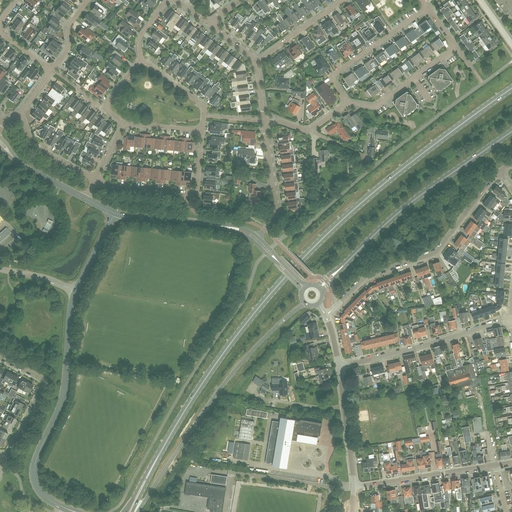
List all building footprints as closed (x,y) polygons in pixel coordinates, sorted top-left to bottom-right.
[(33,5),(35,3),(31,0),(25,0),(25,2),(24,2),(26,4),(24,6),(32,12),(35,10),(33,5)] [(70,8),(65,4),(67,2),(66,1),(64,0),(61,0),(59,3),(61,5),(59,7),(66,12),(66,13),(70,8)] [(209,0),(210,7),(211,8),(214,6),(215,4),(217,3),(218,3),(222,0),(209,0)] [(272,11),(268,5),(266,3),(265,3),(263,5),(260,0),(254,4),(255,5),(253,7),(256,12),(257,13),(262,9),(265,13),(267,12),(268,13),(272,11)] [(280,6),(276,0),(263,0),(265,3),(266,3),(268,5),(273,2),(277,8),(280,6)] [(307,8),(310,6),(308,3),(306,0),(305,0),(301,0),(305,5),(300,9),(302,12),(305,16),(310,12),(307,8)] [(315,2),(318,0),(317,0),(306,0),(308,3),(310,6),(313,10),(318,7),(315,2)] [(367,9),(371,6),(369,4),(370,3),(367,0),(356,0),(355,1),(363,12),(367,9)] [(460,9),(467,4),(465,1),(467,0),(466,0),(463,0),(457,5),(460,9)] [(508,12),(511,9),(511,0),(494,0),(505,14),(508,12)] [(302,18),(299,14),(302,12),(300,9),(294,1),(293,2),(294,5),(293,6),(296,11),(292,15),(294,18),(297,22),(302,18)] [(101,13),(105,8),(99,4),(97,7),(94,5),(92,7),(93,8),(92,10),(96,14),(96,15),(96,16),(100,19),(101,19),(104,16),(104,15),(101,13)] [(463,14),(472,7),(471,6),(469,7),(467,4),(460,9),(458,11),(461,15),(463,14)] [(361,16),(361,15),(355,6),(352,8),(350,5),(347,7),(346,7),(344,8),(346,11),(350,17),(353,15),(356,19),(361,16)] [(66,12),(59,7),(57,9),(54,7),(51,12),(52,13),(56,16),(57,13),(62,17),(66,12)] [(466,18),(473,13),(471,10),(473,9),(472,7),(463,14),(466,18)] [(294,24),(291,20),(294,18),(292,15),(287,8),(284,11),(288,17),(283,20),(283,21),(285,23),(285,24),(288,28),(294,24)] [(129,21),(128,22),(131,24),(132,23),(136,26),(140,21),(134,17),(136,14),(130,9),(127,14),(129,16),(128,16),(131,18),(129,21)] [(169,28),(178,16),(177,17),(175,15),(176,14),(170,10),(165,17),(170,21),(166,25),(169,28)] [(283,26),(285,24),(285,23),(283,21),(283,20),(277,12),(276,13),(278,16),(276,18),(280,23),(275,26),(280,34),(286,30),(283,26)] [(17,20),(11,28),(17,32),(24,24),(27,19),(24,17),(18,13),(14,18),(17,20)] [(59,22),(55,19),(56,16),(52,13),(48,18),(50,20),(48,22),(51,24),(56,27),(59,22)] [(344,26),(349,22),(346,18),(343,20),(338,13),(333,17),(339,26),(342,23),(344,26)] [(477,17),(478,16),(477,14),(475,15),(473,13),(466,18),(464,20),(468,26),(478,19),(477,17)] [(96,26),(100,21),(94,16),(92,19),(86,15),(82,20),(90,26),(92,23),(96,26)] [(242,27),(246,22),(249,18),(245,15),(241,21),(236,18),(234,20),(231,18),(228,22),(231,24),(230,25),(236,29),(239,25),(242,27)] [(181,29),(186,23),(186,22),(181,18),(180,19),(178,17),(178,16),(169,28),(168,29),(171,32),(176,25),(181,29)] [(379,33),(384,29),(381,24),(383,22),(379,16),(373,20),(376,24),(374,26),(379,33)] [(334,35),(338,32),(335,28),(336,28),(329,19),(321,25),(327,34),(331,31),(334,35)] [(426,31),(431,27),(430,26),(433,24),(430,19),(427,22),(426,20),(421,24),(421,25),(416,29),(419,32),(421,36),(427,32),(426,31)] [(109,27),(101,21),(99,25),(106,30),(109,27)] [(128,38),(132,32),(128,29),(130,27),(122,21),(118,26),(122,29),(120,32),(128,38)] [(250,33),(252,30),(257,24),(253,21),(251,24),(248,23),(246,22),(242,27),(238,31),(244,35),(247,31),(250,33)] [(476,32),(483,27),(482,24),(483,23),(482,21),(480,22),(479,21),(472,26),(476,32)] [(32,37),(36,33),(32,30),(34,26),(29,22),(24,29),(27,31),(23,37),(28,40),(31,36),(32,37)] [(189,35),(194,29),(194,28),(189,24),(188,25),(186,23),(181,29),(177,34),(180,36),(184,31),(189,35)] [(55,34),(58,29),(56,27),(51,24),(47,28),(45,27),(43,29),(45,31),(48,33),(50,30),(55,34)] [(327,40),(318,27),(310,33),(318,44),(321,41),(322,43),(327,40)] [(479,36),(488,30),(487,28),(485,30),(483,27),(476,32),(479,36)] [(91,40),(95,34),(90,31),(88,33),(81,28),(77,34),(85,40),(87,37),(91,40)] [(260,36),(264,31),(261,28),(257,33),(252,30),(250,33),(246,37),(252,41),(255,37),(258,39),(260,36)] [(363,33),(360,35),(363,39),(366,37),(368,41),(376,36),(370,28),(369,29),(367,30),(366,28),(366,29),(364,29),(362,30),(362,31),(363,33)] [(195,43),(201,35),(202,35),(202,34),(197,30),(196,31),(194,29),(189,35),(184,42),(187,44),(190,40),(195,43)] [(416,39),(421,36),(419,32),(416,29),(411,32),(411,31),(405,35),(406,36),(408,39),(410,42),(411,43),(416,39)] [(481,42),(490,36),(488,33),(489,32),(488,30),(479,36),(481,39),(479,41),(479,42),(480,43),(481,42)] [(159,42),(163,37),(167,40),(169,37),(165,34),(161,31),(159,34),(155,31),(151,37),(158,42),(159,42)] [(356,50),(364,44),(355,32),(352,34),(352,35),(354,38),(350,41),(356,50)] [(56,50),(60,45),(53,40),(54,37),(50,34),(46,39),(50,42),(48,44),(56,50)] [(126,49),(128,46),(125,43),(127,41),(118,34),(115,39),(118,42),(115,46),(120,49),(120,48),(123,50),(125,48),(126,49)] [(265,44),(274,38),(269,34),(265,39),(260,36),(258,39),(254,43),(260,47),(263,43),(265,44)] [(205,47),(209,41),(210,41),(210,40),(205,36),(204,37),(202,35),(201,35),(195,43),(191,48),(195,50),(200,43),(205,47)] [(406,47),(411,43),(410,42),(408,39),(406,36),(401,40),(400,39),(395,42),(396,44),(398,47),(398,46),(400,49),(405,46),(406,47)] [(483,47),(486,45),(495,39),(493,37),(492,38),(490,36),(481,42),(481,43),(481,42),(482,43),(481,44),(483,46),(483,47)] [(309,51),(315,47),(310,41),(308,43),(304,37),(299,41),(304,49),(307,47),(309,51)] [(444,45),(439,39),(434,42),(433,41),(428,45),(429,46),(433,52),(438,48),(439,49),(444,45)] [(494,49),(497,46),(494,42),(496,41),(495,39),(486,45),(489,50),(492,47),(494,49)] [(155,52),(159,47),(163,50),(165,47),(159,42),(158,42),(156,45),(151,41),(147,46),(155,52)] [(213,53),(217,47),(218,47),(218,46),(213,42),(212,43),(210,41),(209,41),(205,47),(201,52),(204,54),(208,49),(213,53)] [(350,48),(345,41),(337,46),(345,58),(350,54),(348,50),(350,48)] [(52,55),(56,50),(48,44),(48,45),(44,42),(43,44),(43,45),(40,49),(45,53),(47,51),(52,55)] [(395,54),(401,50),(400,49),(398,46),(398,47),(396,44),(391,47),(390,46),(385,50),(386,51),(388,54),(390,57),(390,56),(395,53),(395,54)] [(294,59),(302,54),(296,45),(292,48),(291,47),(287,50),(294,59)] [(433,52),(429,46),(424,50),(423,49),(418,53),(418,54),(419,53),(423,59),(428,56),(428,57),(434,53),(433,52)] [(91,57),(94,53),(89,49),(87,51),(82,47),(78,53),(85,58),(88,55),(91,57)] [(221,59),(225,53),(226,53),(226,52),(221,48),(220,49),(218,47),(217,47),(213,53),(209,58),(212,60),(216,55),(221,59)] [(340,58),(334,50),(334,51),(332,48),(325,54),(333,66),(337,63),(335,61),(340,58)] [(10,61),(15,53),(10,49),(7,54),(4,52),(0,57),(0,59),(4,63),(7,59),(10,61)] [(119,66),(123,61),(118,57),(120,54),(114,50),(111,54),(114,57),(112,60),(119,66)] [(385,61),(391,57),(390,56),(390,57),(388,54),(386,51),(381,54),(380,53),(375,57),(375,58),(377,61),(378,61),(380,64),(385,60),(385,61)] [(280,54),(278,55),(278,56),(272,60),(275,65),(277,63),(280,67),(285,63),(287,65),(291,62),(284,52),(281,54),(280,54)] [(175,60),(178,56),(175,54),(174,55),(172,53),(170,53),(169,54),(168,55),(167,54),(161,62),(166,66),(170,61),(172,63),(175,60)] [(229,65),(233,59),(234,59),(234,58),(229,54),(228,55),(226,53),(225,53),(221,59),(217,64),(220,66),(224,61),(229,65)] [(418,64),(424,60),(423,59),(419,53),(418,54),(414,57),(413,56),(407,60),(408,61),(412,66),(413,66),(417,63),(418,64)] [(319,75),(326,70),(327,70),(330,68),(321,56),(315,61),(319,66),(316,69),(315,69),(315,70),(319,75)] [(21,71),(27,62),(25,61),(25,59),(23,58),(22,58),(21,58),(17,63),(15,61),(10,68),(12,69),(14,71),(16,67),(21,71)] [(84,68),(88,64),(81,59),(79,62),(74,58),(70,63),(71,64),(78,69),(80,70),(82,67),(84,68)] [(380,65),(380,64),(378,61),(377,61),(375,58),(370,62),(370,61),(364,64),(365,66),(367,69),(367,68),(369,71),(374,68),(375,69),(380,65)] [(245,71),(245,66),(244,66),(242,64),(237,60),(236,61),(234,59),(233,59),(229,65),(228,66),(231,68),(232,67),(237,71),(237,72),(245,71)] [(180,69),(183,66),(186,62),(183,60),(180,64),(175,60),(172,63),(169,68),(174,72),(178,67),(180,69)] [(413,67),(413,66),(412,66),(408,61),(398,68),(402,74),(407,70),(408,71),(413,67)] [(107,69),(104,73),(110,77),(111,76),(114,79),(118,74),(113,69),(115,67),(110,63),(105,68),(107,69)] [(76,72),(78,69),(71,64),(67,69),(72,73),(70,76),(76,80),(80,76),(78,74),(78,73),(76,72)] [(37,74),(39,71),(36,69),(32,66),(29,71),(26,69),(21,76),(25,79),(27,76),(32,80),(36,74),(37,74)] [(188,75),(193,69),(194,68),(191,66),(188,70),(183,66),(180,69),(177,74),(182,78),(186,73),(188,75)] [(365,76),(370,72),(369,71),(367,68),(367,69),(365,66),(360,69),(359,68),(354,72),(355,73),(357,76),(359,79),(359,78),(364,75),(365,76)] [(446,70),(445,70),(443,66),(439,69),(429,76),(428,78),(430,79),(430,81),(436,90),(436,92),(441,93),(441,91),(450,84),(450,82),(453,82),(453,80),(446,70)] [(403,75),(402,74),(398,68),(398,67),(387,74),(388,75),(392,81),(397,78),(398,79),(403,75)] [(196,81),(201,75),(202,74),(199,72),(198,73),(193,69),(188,75),(185,80),(190,84),(194,79),(196,81)] [(289,78),(295,74),(291,70),(284,75),(284,79),(278,78),(278,79),(277,79),(277,83),(278,83),(277,87),(288,88),(289,78)] [(245,81),(245,77),(246,77),(245,71),(237,72),(236,72),(237,78),(231,79),(232,83),(247,81),(245,81)] [(355,83),(360,79),(359,78),(359,79),(357,76),(355,73),(350,76),(349,75),(344,79),(346,82),(343,84),(347,89),(350,87),(349,86),(354,82),(355,83)] [(110,85),(105,81),(106,79),(101,75),(99,77),(98,76),(97,78),(96,78),(95,79),(95,80),(94,81),(95,82),(105,90),(106,90),(110,85)] [(204,87),(207,84),(210,80),(209,80),(210,79),(208,77),(207,78),(206,79),(201,75),(196,81),(193,86),(198,90),(202,85),(204,87)] [(387,86),(393,82),(392,81),(388,75),(383,79),(382,78),(377,82),(382,88),(387,85),(387,86)] [(0,91),(3,94),(9,86),(6,83),(8,81),(4,77),(0,82),(2,84),(0,86),(0,91)] [(105,90),(95,82),(94,81),(90,87),(91,87),(89,90),(94,94),(96,91),(101,95),(105,90)] [(248,91),(247,84),(246,84),(245,81),(247,81),(232,83),(232,86),(238,86),(239,92),(247,91),(248,91)] [(378,93),(377,92),(382,88),(377,82),(372,85),(372,87),(367,90),(365,92),(368,97),(370,95),(372,97),(378,93)] [(60,94),(63,89),(55,83),(51,88),(53,89),(51,93),(61,100),(64,97),(60,94)] [(336,99),(325,83),(317,89),(328,105),(336,99)] [(212,93),(218,86),(215,84),(212,88),(207,84),(204,87),(201,92),(206,96),(210,91),(212,93)] [(14,102),(20,95),(17,93),(20,90),(14,86),(11,91),(13,93),(9,98),(14,102)] [(221,89),(218,86),(212,93),(210,97),(213,99),(210,102),(211,103),(210,104),(212,105),(213,105),(215,106),(216,106),(217,106),(219,104),(218,103),(221,98),(216,95),(221,89)] [(249,101),(248,94),(247,94),(247,91),(239,92),(233,92),(234,96),(239,96),(240,102),(248,101),(249,101)] [(408,95),(409,92),(407,92),(396,100),(393,102),(395,106),(403,116),(405,117),(405,115),(407,115),(416,109),(418,109),(419,104),(417,104),(411,95),(408,95)] [(61,100),(51,93),(48,96),(47,94),(43,99),(45,101),(51,105),(54,101),(58,104),(61,100)] [(322,110),(317,103),(315,100),(317,98),(314,93),(307,98),(310,103),(311,103),(313,106),(308,109),(313,116),(322,110)] [(74,110),(79,104),(80,102),(75,98),(74,100),(71,98),(68,101),(66,104),(65,106),(63,108),(67,110),(70,106),(74,110)] [(298,106),(300,102),(294,99),(291,103),(291,102),(286,109),(296,115),(300,107),(298,106)] [(55,108),(51,105),(45,101),(42,104),(41,102),(37,107),(39,109),(49,116),(52,111),(52,112),(54,110),(56,112),(58,110),(55,108)] [(239,112),(251,111),(250,104),(248,104),(248,101),(240,102),(230,103),(231,108),(235,107),(235,106),(238,106),(239,112)] [(82,116),(87,110),(88,108),(83,104),(82,106),(79,104),(74,110),(71,114),(75,116),(78,112),(82,116)] [(39,121),(42,117),(46,120),(48,121),(52,119),(49,116),(39,109),(36,112),(35,110),(31,115),(39,121)] [(90,122),(95,116),(96,114),(91,110),(90,112),(87,110),(82,116),(79,120),(83,122),(86,118),(90,122)] [(356,114),(351,117),(348,114),(343,118),(351,129),(355,126),(358,129),(364,125),(356,114)] [(98,128),(103,122),(104,120),(99,116),(98,118),(95,116),(90,122),(87,126),(90,128),(93,124),(98,128)] [(331,135),(337,130),(345,142),(350,138),(338,121),(327,129),(331,135)] [(106,134),(112,126),(107,122),(106,124),(103,122),(98,128),(95,132),(93,133),(98,136),(98,134),(101,130),(106,134)] [(210,133),(213,133),(214,135),(217,133),(220,134),(220,131),(223,130),(223,129),(228,129),(228,124),(214,122),(214,126),(211,126),(209,129),(210,130),(210,133)] [(51,134),(52,133),(55,128),(50,125),(47,130),(44,128),(43,129),(38,130),(39,135),(39,136),(41,137),(41,139),(43,138),(44,139),(46,136),(49,138),(51,134)] [(388,135),(388,134),(387,133),(388,131),(377,130),(377,128),(371,127),(367,130),(367,133),(373,134),(372,139),(374,140),(374,143),(376,144),(377,144),(378,138),(387,139),(387,138),(388,137),(388,136),(388,135)] [(61,137),(64,132),(58,130),(56,135),(52,133),(51,134),(49,138),(47,143),(49,144),(49,146),(51,145),(52,146),(53,143),(57,145),(61,137)] [(242,131),(241,136),(244,136),(243,142),(249,142),(249,145),(256,145),(256,142),(254,141),(255,133),(242,131)] [(98,136),(93,133),(92,133),(89,138),(94,140),(92,144),(97,147),(100,149),(103,144),(100,142),(102,138),(98,136)] [(144,148),(145,134),(142,134),(142,137),(135,137),(134,147),(144,148)] [(154,149),(155,139),(149,138),(149,135),(145,134),(144,148),(154,149)] [(289,142),(288,139),(290,139),(290,137),(290,135),(289,134),(285,134),(284,135),(285,137),(283,137),(283,135),(279,135),(279,137),(278,138),(279,139),(278,139),(278,142),(279,142),(279,144),(286,143),(286,146),(289,146),(293,145),(292,142),(289,142)] [(66,149),(69,144),(71,140),(72,139),(66,136),(65,139),(61,137),(57,145),(55,148),(58,149),(58,150),(59,150),(61,150),(62,147),(66,149)] [(134,147),(135,137),(128,136),(128,140),(125,139),(124,149),(130,150),(130,146),(134,147)] [(164,150),(165,136),(162,136),(161,139),(155,139),(154,149),(161,149),(161,152),(163,152),(164,150)] [(174,151),(175,141),(168,140),(169,137),(165,136),(164,150),(163,152),(166,152),(167,152),(167,150),(174,151)] [(230,143),(231,139),(212,137),(211,141),(209,140),(209,143),(208,143),(208,144),(208,145),(208,146),(209,146),(209,147),(219,148),(219,146),(220,145),(221,145),(221,144),(222,143),(224,144),(224,143),(230,143)] [(184,152),(185,138),(182,138),(181,141),(175,141),(174,151),(184,152)] [(194,153),(195,143),(188,142),(189,138),(185,138),(184,152),(194,153)] [(71,152),(75,154),(80,144),(75,141),(75,142),(71,140),(69,144),(66,149),(64,152),(67,154),(67,155),(68,154),(69,155),(71,152)] [(95,151),(97,147),(92,144),(87,141),(84,147),(89,149),(87,153),(93,156),(96,157),(98,152),(95,151)] [(293,151),(293,145),(289,146),(286,146),(280,147),(280,149),(279,149),(279,151),(280,151),(281,153),(287,152),(287,155),(291,155),(294,155),(293,151)] [(93,156),(87,153),(83,150),(79,156),(84,159),(82,162),(91,166),(94,161),(91,160),(93,156)] [(254,155),(254,151),(239,150),(238,159),(243,160),(242,165),(245,165),(249,162),(250,163),(255,164),(256,158),(255,158),(255,155),(254,155)] [(220,158),(221,152),(212,151),(212,155),(208,154),(208,155),(207,156),(207,158),(208,159),(207,161),(217,162),(217,158),(220,158)] [(333,157),(333,154),(332,154),(329,154),(329,151),(320,151),(320,158),(317,158),(317,161),(320,161),(329,161),(329,158),(332,158),(333,157)] [(295,160),(294,155),(291,155),(287,155),(281,156),(281,158),(280,158),(281,161),(282,161),(282,162),(288,161),(289,165),(293,164),(295,164),(295,160)] [(296,168),(295,164),(293,164),(289,165),(282,166),(282,167),(282,170),(283,170),(283,172),(291,171),(291,174),(297,173),(297,168),(296,168)] [(121,179),(122,166),(112,165),(111,175),(118,175),(117,179),(121,179)] [(131,177),(132,167),(122,166),(121,179),(124,179),(125,176),(131,177)] [(141,181),(142,168),(132,167),(131,177),(138,177),(137,181),(141,181)] [(216,168),(207,168),(206,168),(205,169),(205,170),(206,171),(206,174),(207,174),(207,177),(220,178),(220,175),(219,175),(219,172),(221,171),(221,169),(220,168),(218,167),(217,168),(216,168)] [(151,179),(152,169),(142,168),(141,181),(144,181),(145,178),(151,179)] [(161,183),(162,170),(152,169),(151,179),(158,179),(157,183),(161,183)] [(171,180),(172,171),(162,170),(161,183),(164,183),(165,180),(171,180)] [(181,185),(182,171),(172,171),(171,180),(177,181),(177,185),(181,185)] [(191,182),(192,172),(182,171),(181,185),(184,185),(184,182),(191,182)] [(298,179),(297,173),(291,174),(283,175),(284,177),(283,177),(283,179),(284,179),(284,181),(291,180),(291,183),(294,183),(303,182),(303,178),(298,179)] [(216,189),(217,185),(222,185),(223,181),(223,180),(212,178),(211,182),(205,182),(205,188),(212,189),(212,190),(212,191),(215,191),(217,190),(216,189)] [(295,189),(294,183),(291,183),(285,184),(285,186),(284,186),(284,189),(285,189),(286,190),(292,189),(292,193),(296,192),(299,192),(298,188),(295,189)] [(261,192),(255,191),(256,185),(250,184),(249,192),(252,193),(252,198),(249,198),(249,199),(248,202),(249,202),(251,202),(251,203),(260,204),(261,192)] [(496,187),(493,192),(499,196),(498,197),(501,200),(506,194),(502,192),(503,191),(496,187)] [(212,203),(213,200),(214,200),(216,198),(219,198),(219,193),(211,192),(211,196),(204,196),(203,202),(204,202),(204,205),(205,206),(216,207),(216,205),(214,205),(214,203),(212,203)] [(296,198),(296,192),(292,193),(286,194),(286,195),(285,195),(286,198),(287,198),(287,200),(293,199),(294,202),(297,202),(300,201),(304,201),(304,198),(300,199),(300,198),(296,198)] [(498,204),(500,202),(496,199),(490,195),(487,200),(496,206),(498,204)] [(494,209),(496,206),(487,200),(483,205),(489,209),(493,211),(494,209)] [(301,211),(301,205),(297,205),(297,202),(294,202),(287,203),(287,205),(287,207),(288,207),(288,209),(295,208),(295,211),(301,211)] [(487,212),(481,208),(477,213),(483,217),(485,214),(489,217),(490,215),(487,212)] [(505,218),(511,217),(511,209),(509,210),(509,209),(505,209),(505,212),(504,212),(504,214),(499,215),(497,217),(495,220),(505,222),(505,218)] [(487,219),(483,217),(477,213),(474,217),(480,222),(483,224),(487,219)] [(48,232),(53,223),(49,221),(43,230),(48,232)] [(477,233),(480,228),(477,226),(477,225),(471,221),(468,226),(477,233)] [(474,238),(477,233),(468,226),(464,231),(470,235),(474,238)] [(0,241),(10,233),(6,228),(0,233),(0,241)] [(458,240),(467,246),(470,242),(467,239),(461,235),(458,240)] [(476,238),(473,241),(481,247),(481,246),(483,248),(484,244),(476,238)] [(467,246),(458,240),(454,245),(463,251),(467,246)] [(458,261),(462,256),(451,248),(448,253),(458,261)] [(472,261),(474,258),(466,252),(464,254),(472,261)] [(454,267),(458,261),(448,253),(444,258),(450,262),(449,263),(454,267)] [(472,261),(464,254),(462,257),(471,263),(472,261)] [(444,272),(443,269),(442,269),(439,262),(433,264),(436,271),(439,277),(442,275),(441,273),(444,272)] [(428,277),(431,276),(428,266),(422,268),(427,285),(429,290),(432,289),(428,277)] [(427,285),(422,268),(415,270),(418,277),(421,276),(422,280),(423,279),(425,286),(427,285)] [(449,272),(454,280),(454,279),(457,277),(452,269),(449,272)] [(414,281),(413,278),(410,271),(405,273),(407,280),(409,279),(410,282),(414,281)] [(450,282),(454,280),(449,272),(445,274),(450,282)] [(393,292),(392,292),(388,279),(382,281),(384,287),(387,286),(389,291),(389,290),(391,296),(394,296),(393,292)] [(379,289),(384,287),(382,281),(377,283),(377,285),(372,286),(371,286),(374,289),(378,288),(379,289)] [(369,293),(372,290),(370,287),(370,288),(367,291),(366,290),(361,294),(366,299),(370,294),(369,293)] [(362,303),(366,299),(361,294),(357,299),(362,303)] [(357,307),(362,303),(357,299),(353,303),(357,307)] [(361,310),(357,307),(353,303),(349,307),(353,311),(355,310),(358,313),(359,312),(361,314),(363,312),(361,310)] [(499,310),(500,308),(497,306),(494,307),(494,306),(488,308),(490,314),(496,312),(495,311),(499,309),(499,310)] [(348,315),(349,316),(353,311),(349,307),(344,311),(345,312),(342,316),(341,316),(341,317),(345,318),(348,315)] [(378,317),(381,312),(374,307),(371,311),(378,317)] [(444,324),(448,323),(446,311),(440,312),(441,318),(443,318),(444,324)] [(466,312),(459,313),(461,323),(462,324),(464,323),(465,322),(468,321),(467,318),(466,313),(466,312)] [(298,321),(302,325),(308,319),(305,315),(298,321)] [(433,317),(429,318),(433,335),(441,333),(439,325),(435,326),(433,317)] [(457,328),(455,320),(454,317),(451,318),(452,321),(448,322),(450,330),(454,329),(457,328)] [(319,337),(316,323),(308,325),(310,333),(305,334),(306,339),(319,337)] [(421,336),(427,334),(424,324),(422,325),(422,324),(418,325),(421,336)] [(421,336),(418,325),(412,326),(415,338),(416,337),(417,338),(420,337),(420,336),(421,336)] [(342,336),(348,335),(348,331),(355,330),(354,327),(347,329),(341,330),(342,336)] [(501,335),(502,335),(501,327),(487,330),(488,333),(493,332),(494,336),(496,336),(496,338),(501,337),(501,335)] [(405,337),(402,338),(404,345),(412,344),(410,336),(408,336),(408,334),(412,333),(411,328),(410,328),(405,329),(406,330),(403,330),(405,337)] [(396,342),(395,341),(398,340),(397,333),(386,336),(388,344),(396,342)] [(380,346),(388,344),(386,336),(378,338),(380,346)] [(497,346),(504,345),(502,337),(501,337),(496,338),(489,339),(491,347),(497,346)] [(373,348),(380,346),(378,338),(371,340),(373,348)] [(474,340),(477,350),(480,348),(482,352),(485,351),(480,338),(474,340)] [(350,343),(358,341),(358,339),(349,340),(343,342),(344,344),(343,344),(343,347),(344,347),(344,348),(351,346),(350,343)] [(365,350),(373,348),(371,340),(360,342),(362,349),(365,348),(365,350)] [(308,360),(316,358),(316,361),(319,360),(316,347),(314,347),(313,344),(303,346),(304,350),(306,349),(308,360)] [(452,349),(453,353),(454,358),(457,366),(457,368),(462,366),(460,358),(458,352),(460,351),(458,344),(452,345),(453,349),(452,349)] [(437,364),(442,363),(440,358),(441,358),(439,355),(443,354),(443,353),(444,353),(444,352),(443,349),(442,348),(441,349),(440,346),(434,348),(435,352),(434,352),(435,356),(436,356),(436,358),(435,359),(437,364)] [(496,357),(506,355),(505,348),(498,349),(497,346),(491,347),(490,348),(490,351),(494,350),(496,357)] [(409,367),(408,362),(416,360),(414,353),(403,356),(405,362),(404,362),(406,373),(409,373),(408,370),(410,369),(409,367)] [(429,369),(435,367),(432,354),(426,356),(429,369)] [(424,379),(427,378),(425,371),(427,371),(426,370),(429,369),(426,356),(420,357),(423,366),(424,369),(425,371),(422,371),(424,379)] [(468,361),(466,361),(467,365),(472,363),(474,361),(473,357),(471,358),(469,359),(468,361)] [(501,366),(507,365),(506,359),(498,360),(499,363),(491,365),(491,368),(493,367),(496,367),(497,367),(501,366)] [(462,366),(457,368),(445,371),(450,386),(453,385),(458,400),(462,399),(459,388),(471,385),(472,389),(482,386),(480,379),(486,377),(482,360),(472,363),(467,365),(464,365),(464,366),(462,366)] [(400,372),(403,372),(400,362),(394,363),(397,374),(401,374),(400,372)] [(395,375),(397,374),(394,363),(388,365),(389,369),(387,369),(389,378),(392,378),(391,376),(392,374),(394,374),(394,375),(395,375)] [(316,373),(319,373),(319,375),(330,372),(329,368),(322,369),(321,367),(315,369),(316,373)] [(361,374),(359,367),(352,368),(354,376),(353,376),(355,383),(360,381),(358,375),(361,374)] [(8,383),(12,374),(12,373),(9,371),(7,372),(3,379),(1,383),(4,384),(5,382),(8,383)] [(496,380),(501,379),(511,376),(511,371),(506,373),(507,375),(497,377),(496,377),(496,380)] [(329,373),(330,373),(330,372),(319,375),(319,376),(316,377),(317,379),(318,379),(319,384),(325,382),(324,380),(331,378),(329,373)] [(18,377),(17,377),(17,376),(14,374),(13,375),(12,374),(8,383),(11,385),(11,386),(13,387),(14,385),(18,377)] [(372,381),(371,376),(364,378),(366,386),(369,385),(369,387),(370,387),(373,386),(374,386),(373,384),(372,381)] [(23,391),(27,382),(27,380),(23,379),(22,379),(17,388),(23,391)] [(27,395),(29,392),(31,388),(32,388),(33,386),(33,385),(32,385),(32,383),(29,381),(28,382),(27,382),(23,391),(26,392),(25,394),(27,395)] [(287,389),(287,381),(279,382),(279,383),(272,383),(272,391),(280,390),(280,395),(287,394),(287,393),(288,392),(289,391),(289,390),(288,389),(287,389)] [(502,389),(511,386),(511,381),(508,383),(509,385),(502,386),(500,386),(498,386),(498,389),(502,388),(502,389)] [(267,391),(269,387),(264,384),(262,387),(260,391),(265,394),(267,391)] [(23,404),(18,401),(14,398),(12,402),(13,402),(11,405),(20,410),(23,404)] [(428,403),(428,400),(419,401),(420,409),(425,408),(424,404),(428,403)] [(17,415),(20,410),(11,405),(10,408),(9,408),(8,410),(10,412),(17,415)] [(267,418),(268,412),(247,409),(246,415),(257,417),(267,418)] [(16,421),(15,420),(16,419),(8,415),(5,414),(2,419),(4,420),(13,425),(13,424),(14,424),(16,421)] [(483,432),(481,417),(473,418),(475,433),(483,432)] [(320,436),(322,423),(300,419),(300,421),(280,418),(280,422),(272,421),(265,463),(279,466),(279,467),(280,468),(281,468),(281,466),(286,467),(287,458),(289,458),(292,440),(317,444),(318,435),(320,436)] [(254,421),(242,419),(239,439),(251,441),(254,421)] [(13,426),(12,425),(13,425),(4,420),(2,423),(4,424),(2,426),(10,430),(11,430),(13,426)] [(463,438),(464,442),(465,446),(470,445),(469,442),(472,441),(469,426),(462,428),(464,438),(463,438)] [(465,446),(464,442),(463,438),(460,439),(462,451),(460,451),(462,463),(468,462),(467,457),(467,454),(465,446)] [(250,445),(240,443),(238,459),(248,461),(250,445)] [(443,458),(444,466),(451,465),(449,456),(452,456),(450,447),(446,448),(447,454),(446,454),(446,458),(443,458)] [(477,464),(484,463),(483,455),(488,454),(487,448),(484,449),(484,451),(476,452),(477,456),(476,456),(477,464)] [(430,460),(428,460),(427,460),(426,453),(425,452),(423,452),(425,467),(431,466),(430,460)] [(362,463),(364,472),(374,470),(373,464),(377,463),(376,457),(369,458),(369,462),(362,463)] [(415,469),(414,462),(413,459),(410,459),(409,457),(406,457),(408,470),(415,469)] [(389,473),(392,472),(391,466),(390,460),(390,459),(384,460),(385,467),(386,473),(389,473)] [(398,471),(397,462),(393,463),(393,459),(390,460),(391,466),(392,472),(398,471)] [(227,477),(212,474),(211,474),(211,475),(212,475),(210,483),(226,485),(227,477)] [(490,487),(488,475),(483,476),(483,477),(480,478),(482,488),(484,488),(490,487)] [(482,488),(480,478),(480,477),(474,477),(474,479),(471,479),(473,490),(474,490),(476,489),(482,488)] [(464,492),(467,492),(466,486),(470,486),(469,478),(462,479),(463,487),(461,487),(461,497),(464,497),(464,492)] [(458,480),(455,481),(455,480),(455,479),(452,479),(452,480),(452,481),(453,488),(458,488),(458,491),(456,492),(457,499),(459,500),(461,500),(461,497),(461,487),(460,487),(460,484),(459,484),(458,480)] [(443,482),(443,486),(442,486),(444,501),(449,501),(448,493),(448,494),(447,490),(450,490),(449,481),(443,482)] [(221,511),(225,488),(187,482),(185,494),(191,495),(191,494),(210,497),(208,508),(212,509),(211,511),(221,511)] [(440,491),(439,483),(434,484),(434,483),(433,483),(432,484),(431,484),(434,497),(434,499),(442,497),(441,491),(440,491)] [(429,485),(428,485),(423,486),(424,490),(423,490),(423,494),(422,494),(423,499),(426,498),(425,494),(431,493),(429,485)] [(414,487),(415,495),(418,495),(420,510),(424,510),(423,499),(422,494),(421,494),(421,490),(420,490),(419,486),(416,487),(415,486),(414,486),(414,487)] [(414,504),(413,495),(412,496),(410,487),(406,488),(406,487),(404,488),(404,489),(403,489),(405,497),(406,505),(414,504)] [(394,493),(394,490),(387,491),(388,500),(391,499),(391,503),(398,502),(397,498),(396,493),(394,493)] [(383,508),(382,501),(379,501),(378,495),(371,496),(372,497),(370,497),(371,500),(372,500),(373,503),(375,503),(376,509),(378,508),(383,508)] [(492,501),(493,501),(492,495),(480,498),(482,506),(492,504),(492,501)]
